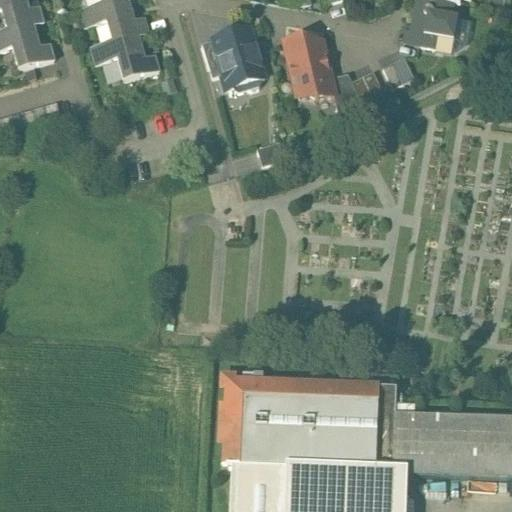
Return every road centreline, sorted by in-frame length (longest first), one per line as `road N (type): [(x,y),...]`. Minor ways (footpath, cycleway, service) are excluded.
road 1 (residential): [(204,132),(97,164),(48,0)]
road 2 (residential): [(391,35),(165,0)]
road 3 (residential): [(204,132),(165,0)]
